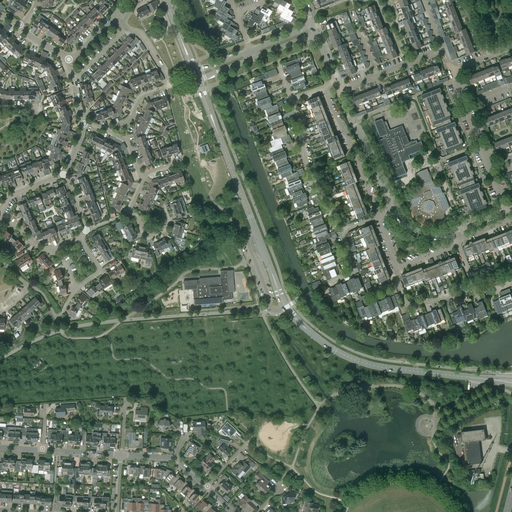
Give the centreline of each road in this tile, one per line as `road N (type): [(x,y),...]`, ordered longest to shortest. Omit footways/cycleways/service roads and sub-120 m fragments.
road 1 (tertiary): [(483,378),(357,361),(305,328),(283,304),(218,135)]
road 2 (residential): [(103,130),(128,120),(141,97),(168,84),(126,28)]
road 3 (residential): [(451,71),(505,211)]
road 4 (residential): [(323,86),(378,216)]
road 5 (residential): [(343,228),(304,160),(291,100)]
road 6 (residential): [(395,208),(337,90)]
road 7 (residential): [(337,90),(437,52),(451,71)]
